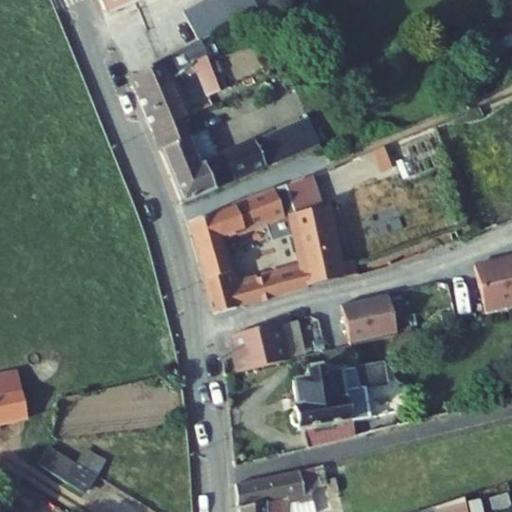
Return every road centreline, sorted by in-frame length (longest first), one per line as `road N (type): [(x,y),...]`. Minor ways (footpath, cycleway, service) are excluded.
road 1 (tertiary): [(196,335),(155,198),(73,0)]
road 2 (residential): [(196,335),(389,281),(511,236)]
road 3 (tertiary): [(216,511),(196,335)]
